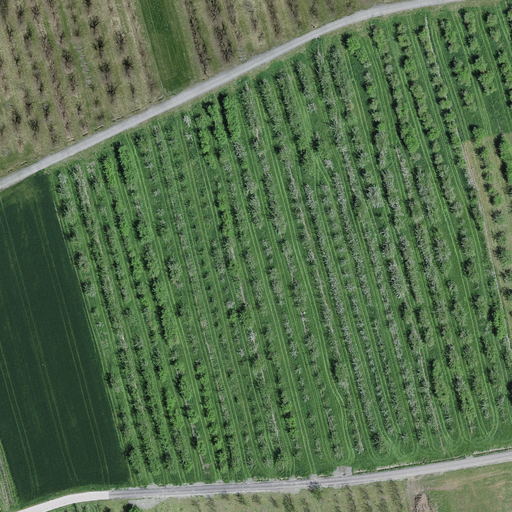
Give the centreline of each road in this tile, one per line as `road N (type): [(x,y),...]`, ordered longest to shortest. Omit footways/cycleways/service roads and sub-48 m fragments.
road 1 (track): [(37,511),(104,496),(341,481),(511,455)]
road 2 (track): [(427,0),(315,34),(0,186)]
